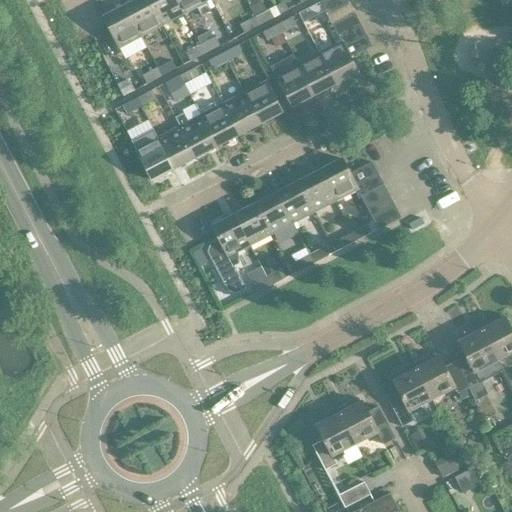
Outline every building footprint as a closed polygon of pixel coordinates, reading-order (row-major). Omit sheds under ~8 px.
[(163,25),(149,0),(134,0),(124,5),(141,36),(163,25)] [(184,13),(177,0),(149,0),(163,25),(184,13)] [(211,11),(204,0),(177,0),(184,13),(197,7),(202,15),(211,11)] [(348,0),(324,0),(321,2),(326,13),(349,1),(348,0)] [(355,13),(349,1),(326,13),(332,24),(355,13)] [(255,17),(259,25),(273,18),(269,9),(267,10),(263,2),(251,8),(256,16),(255,17)] [(298,13),(303,22),(324,11),(320,2),(298,13)] [(124,5),(103,16),(119,47),(141,36),(124,5)] [(355,13),(332,24),(338,35),(360,24),(355,13)] [(259,25),(255,17),(243,23),(247,31),(259,25)] [(278,24),(282,32),(296,25),(292,17),(278,24)] [(282,32),(278,24),(263,32),(267,40),(282,32)] [(341,42),(320,53),(336,84),(358,73),(350,57),(372,46),(360,24),(338,35),(341,42)] [(198,40),(201,45),(205,53),(220,46),(215,37),(207,42),(205,37),(198,40)] [(205,53),(201,45),(186,53),(191,61),(205,53)] [(238,45),(223,53),(227,62),(242,54),(238,45)] [(227,62),(223,53),(209,60),(213,69),(227,62)] [(336,84),(320,53),(299,64),(315,95),(336,84)] [(315,95),(299,64),(294,54),(271,66),(292,107),(315,95)] [(172,60),(157,68),(161,76),(176,68),(172,60)] [(161,76),(157,68),(153,61),(139,68),(143,75),(131,82),(135,90),(161,76)] [(179,76),(184,84),(199,76),(195,68),(179,76)] [(184,84),(179,76),(165,83),(170,91),(184,84)] [(266,82),(243,93),(260,124),(282,112),(266,82)] [(151,90),(137,98),(141,106),(156,99),(151,90)] [(243,93),(222,104),(238,135),(260,124),(243,93)] [(141,106),(137,98),(122,106),(127,114),(141,106)] [(222,104),(216,108),(213,102),(197,110),(200,116),(217,147),(238,135),(222,104)] [(200,116),(188,122),(184,113),(176,117),(180,126),(179,127),(195,158),(217,147),(200,116)] [(195,158),(179,127),(158,138),(174,169),(195,158)] [(174,169),(158,138),(136,150),(152,180),(174,169)] [(342,158),(320,170),(336,201),(357,190),(358,190),(356,185),(350,174),(342,158)] [(372,162),(350,174),(356,185),(378,173),(372,162)] [(336,201),(320,170),(298,181),(314,212),(336,201)] [(384,184),(378,173),(356,185),(358,190),(357,190),(361,196),(384,184)] [(298,181),(277,192),(293,223),(314,212),(298,181)] [(384,184),(361,196),(367,207),(389,195),(384,184)] [(293,223),(277,192),(255,203),(271,235),(293,223)] [(389,195),(367,207),(373,218),(395,206),(389,195)] [(255,203),(234,214),(250,246),(271,235),(255,203)] [(401,218),(395,206),(373,218),(379,229),(401,218)] [(234,214),(212,226),(203,231),(200,239),(227,290),(236,293),(245,288),(234,266),(239,263),(238,252),(250,246),(234,214)] [(357,241),(371,233),(367,225),(352,232),(357,241)] [(357,241),(352,232),(338,240),(342,248),(357,241)] [(324,247),(309,255),(314,263),(328,255),(324,247)] [(309,255),(307,256),(305,250),(293,257),(295,262),(300,270),(314,263),(309,255)] [(271,286),(286,278),(281,269),(266,277),(271,286)] [(271,286),(266,277),(264,272),(249,279),(257,293),(271,286)] [(511,352),(511,331),(504,317),(481,329),(498,360),(511,352)] [(481,329),(458,341),(466,356),(455,361),(468,387),(479,381),(475,372),(498,360),(481,329)] [(438,356),(415,368),(431,400),(454,388),(461,401),(472,395),(468,387),(455,361),(444,367),(438,356)] [(415,368),(392,380),(400,395),(389,401),(402,427),(414,421),(409,412),(431,400),(415,368)] [(362,400),(362,401),(360,397),(337,409),(355,444),(378,432),(384,444),(395,438),(379,406),(368,412),(362,400)] [(316,425),(323,439),(312,445),(325,470),(337,464),(333,456),(355,444),(337,409),(315,421),(316,425)] [(339,495),(345,508),(371,494),(364,482),(339,495)] [(399,511),(390,493),(352,511),(399,511)]
